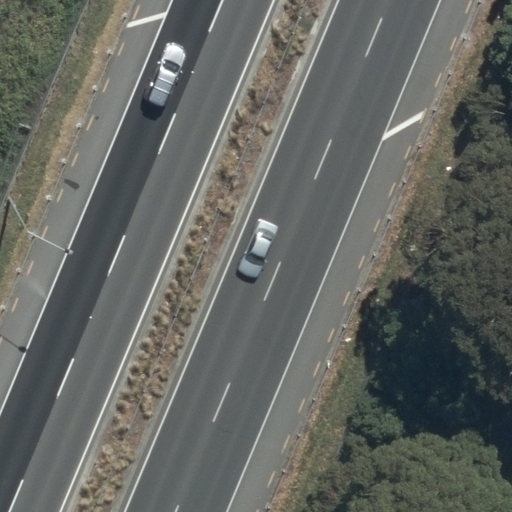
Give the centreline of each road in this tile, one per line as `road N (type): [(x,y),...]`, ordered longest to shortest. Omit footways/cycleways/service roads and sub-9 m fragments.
road 1 (trunk): [(389,0),(176,511)]
road 2 (trunk): [(10,511),(223,0)]
